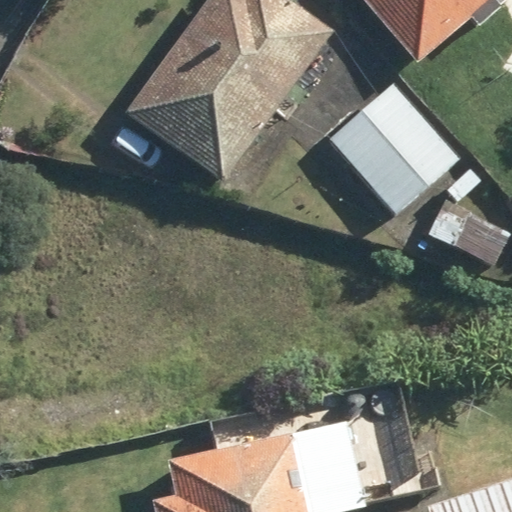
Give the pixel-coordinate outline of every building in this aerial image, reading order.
[(208,0),(119,117),(217,192),(336,37),(287,0),(208,0)] [(491,0),(346,0),(413,72),(491,0)] [(457,166),(388,88),(326,142),(395,221),(457,166)] [(511,256),(511,237),(441,196),(414,242),(493,289),(511,256)] [(356,511),(340,430),(166,464),(172,498),(143,503),(144,511),(356,511)] [(511,511),(511,484),(421,511),(511,511)]
